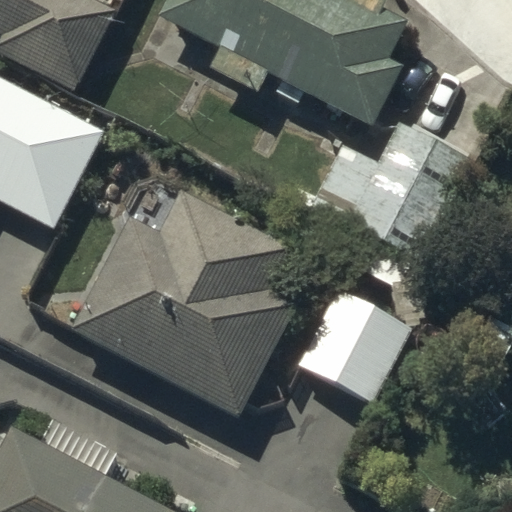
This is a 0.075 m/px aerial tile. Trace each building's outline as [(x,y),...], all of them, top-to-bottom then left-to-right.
[(0,0),(0,40),(5,43),(1,59),(77,96),(115,19),(76,0),(0,0)] [(174,0),(161,26),(223,59),(214,77),(259,101),(270,80),(371,134),(400,80),(388,73),(409,35),(384,22),(390,12),(366,0),(174,0)] [(0,207),(55,236),(104,141),(0,87),(0,207)] [(471,170),(401,135),(381,174),(344,155),(314,214),(421,267),(471,170)] [(162,244),(132,228),(77,336),(74,340),(239,425),(247,409),(299,309),(278,298),(298,259),(184,201),(162,244)] [(412,274),(364,249),(352,274),(399,299),(412,274)] [(410,334),(338,299),(301,375),(373,410),(410,334)] [(511,352),(511,336),(492,325),(478,348),(505,365),(511,352)] [(152,511),(15,440),(0,468),(0,511),(152,511)]
